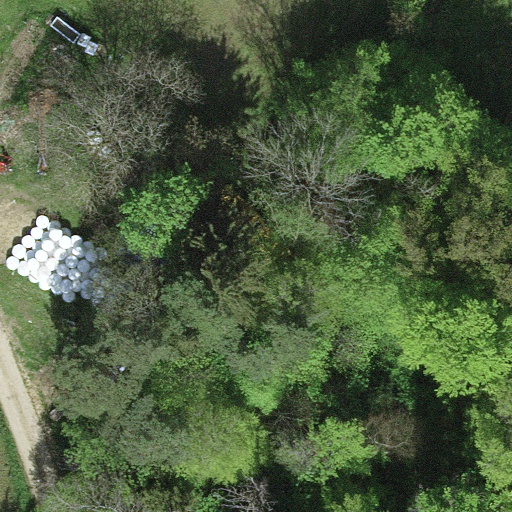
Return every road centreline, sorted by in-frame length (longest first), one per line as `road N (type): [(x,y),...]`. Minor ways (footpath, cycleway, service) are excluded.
road 1 (track): [(32,0),(117,58),(203,151)]
road 2 (track): [(61,511),(0,367)]
